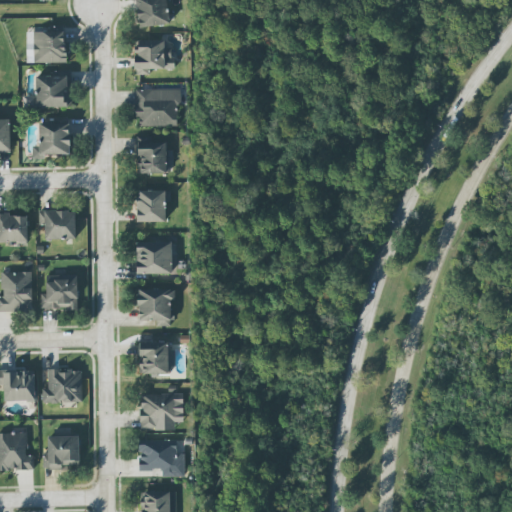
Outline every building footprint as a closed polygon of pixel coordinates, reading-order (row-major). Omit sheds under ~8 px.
[(135,0),(140,28),(170,24),(166,0),(135,0)] [(66,63),(65,31),(27,31),(27,63),(66,63)] [(174,69),(173,47),(165,47),(165,40),(135,41),(136,75),(150,74),(150,70),(174,69)] [(37,108),(70,107),(69,80),(72,80),(71,70),(52,71),(52,76),(36,76),(37,108)] [(177,127),(177,104),(182,104),(182,89),(136,88),(135,118),(139,118),(139,126),(177,127)] [(10,119),(0,119),(0,152),(11,152),(10,119)] [(39,146),(33,146),(33,159),(44,159),(44,154),(70,155),(71,123),(40,122),(39,146)] [(172,150),(166,150),(166,141),(138,141),(138,174),(171,174),(172,150)] [(168,222),(168,191),(138,190),(137,222),(168,222)] [(39,212),(39,225),(45,225),(45,240),(76,239),(75,211),(39,212)] [(28,215),(0,215),(0,242),(28,242),(28,215)] [(137,274),(172,273),(171,242),(136,243),(137,274)] [(0,312),(33,311),(32,272),(2,273),(2,297),(0,296),(0,312)] [(78,276),(47,275),(47,294),(42,294),(41,309),(78,309),(78,276)] [(138,323),(173,323),(173,289),(138,289),(138,323)] [(168,342),(138,342),(139,374),(169,373),(168,342)] [(83,402),(82,369),(48,370),(48,389),(43,389),(43,403),(83,402)] [(36,401),(35,370),(0,371),(0,385),(4,385),(4,402),(36,401)] [(184,422),(183,394),(140,395),(141,430),(176,429),(175,423),(184,422)] [(0,470),(34,470),(34,456),(28,456),(27,433),(0,433),(0,470)] [(79,436),(48,437),(48,453),(44,453),(44,469),(62,469),(61,466),(80,465),(79,436)] [(139,471),(162,470),(162,477),(185,477),(185,454),(177,454),(177,440),(139,441),(139,471)] [(176,511),(177,491),(141,492),(140,511),(176,511)]
